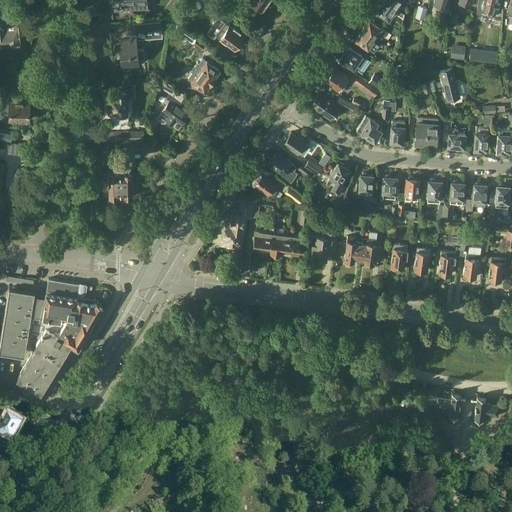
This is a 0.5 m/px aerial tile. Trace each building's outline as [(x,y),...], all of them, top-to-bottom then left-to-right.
[(110,0),(111,10),(112,10),(146,7),(145,0),(110,0)] [(247,0),(251,2),(253,3),(251,6),(258,10),(259,8),(262,9),(262,8),(264,8),(265,6),(265,4),(268,0),(247,0)] [(402,17),(404,11),(387,0),(379,0),(374,8),(388,18),(394,9),(396,11),(395,12),(402,17)] [(387,0),(404,11),(405,6),(401,3),(400,4),(398,3),(400,0),(387,0)] [(444,11),(447,0),(433,0),(432,4),(439,6),(438,9),(444,11)] [(494,4),(495,0),(483,0),(483,4),(482,7),(493,10),(495,5),(494,4)] [(415,17),(424,20),(427,8),(418,5),(415,17)] [(21,12),(0,13),(0,43),(16,42),(17,49),(25,48),(21,12)] [(448,22),(456,24),(458,13),(450,12),(448,22)] [(214,39),(216,35),(220,38),(223,40),(222,41),(226,44),(227,43),(234,48),(236,46),(237,47),(240,42),(239,41),(243,35),(239,32),(240,31),(234,27),(233,28),(229,25),(218,18),(214,22),(207,33),(214,39)] [(361,28),(374,37),(375,36),(379,38),(385,30),(381,27),(379,26),(379,25),(377,23),(375,23),(368,18),(367,20),(366,20),(364,22),(365,24),(361,28)] [(193,43),(201,49),(205,44),(196,38),(196,37),(173,21),(168,28),(174,33),(175,31),(192,44),(193,43)] [(120,40),(121,50),(115,50),(114,52),(114,57),(117,58),(121,58),(122,65),(123,71),(126,72),(129,72),(130,70),(130,65),(138,64),(138,60),(142,59),(143,58),(142,51),(141,50),(137,50),(136,39),(152,37),(161,36),(159,22),(148,23),(135,25),(136,27),(135,27),(135,32),(136,32),(137,36),(128,37),(128,40),(120,40)] [(392,31),(399,36),(402,31),(394,27),(392,31)] [(373,39),(374,37),(361,28),(358,33),(356,33),(355,36),(355,37),(354,39),(361,43),(362,45),(364,46),(365,46),(367,47),(371,50),(377,42),(373,39)] [(450,57),(463,59),(465,45),(452,44),(450,57)] [(340,58),(353,67),(362,74),(371,62),(361,55),(348,46),(340,58)] [(476,61),(477,49),(470,48),(469,60),(476,61)] [(497,51),(490,50),(489,62),(496,63),(497,51)] [(191,66),(212,80),(214,77),(215,75),(216,76),(219,72),(218,71),(219,70),(212,65),(213,64),(209,61),(208,62),(207,61),(206,61),(202,58),(199,56),(191,66)] [(184,76),(188,79),(192,81),(191,82),(193,83),(192,84),(197,87),(197,86),(204,91),(205,90),(206,90),(209,86),(208,85),(209,84),(212,80),(191,66),(184,76)] [(334,67),(325,80),(341,92),(349,80),(345,77),(346,76),(334,67)] [(440,72),(442,81),(447,100),(459,97),(452,69),(440,72)] [(384,79),(375,74),(371,81),(381,86),(384,79)] [(358,76),(354,82),(374,96),(378,90),(358,76)] [(161,79),(157,84),(173,95),(173,94),(173,95),(177,90),(161,79)] [(424,93),(431,91),(428,80),(421,82),(424,93)] [(134,92),(127,92),(116,92),(116,95),(109,96),(109,98),(109,99),(109,101),(109,102),(110,103),(108,105),(108,109),(110,110),(110,115),(126,115),(130,115),(130,108),(128,108),(128,100),(135,100),(134,92)] [(200,97),(193,92),(190,96),(197,101),(200,97)] [(338,106),(333,102),(318,92),(315,97),(313,97),(311,100),(312,101),(311,103),(324,112),(322,114),(330,119),(338,106)] [(173,94),(173,95),(157,117),(158,119),(163,122),(164,122),(166,120),(178,128),(189,112),(184,109),(186,106),(183,104),(184,102),(173,95),(173,94)] [(336,104),(352,112),(355,105),(339,97),(336,104)] [(389,100),(383,99),(381,117),(388,118),(389,100)] [(365,104),(357,100),(355,104),(363,108),(365,104)] [(2,101),(2,107),(1,107),(1,119),(9,119),(10,119),(10,121),(15,121),(16,119),(29,120),(29,102),(2,101)] [(481,106),(482,114),(494,113),(494,105),(481,106)] [(374,141),(381,130),(382,130),(382,122),(378,120),(377,122),(365,115),(356,130),(360,132),(360,133),(361,133),(361,135),(365,137),(366,136),(368,138),(368,139),(372,141),(373,140),(374,141)] [(438,118),(417,116),(415,143),(436,144),(438,118)] [(462,147),(464,147),(465,134),(456,133),(456,128),(450,127),(450,118),(444,118),(443,132),(449,132),(448,145),(449,146),(450,148),(461,149),(462,147)] [(401,142),(403,142),(403,133),(405,132),(405,129),(404,127),(404,121),(403,120),(392,120),(391,125),(390,141),(396,142),(397,143),(400,143),(401,142)] [(482,148),(487,149),(488,132),(488,127),(475,126),(475,133),(473,133),(473,137),(474,138),(473,149),(482,150),(482,148)] [(505,150),(509,150),(510,134),(510,129),(496,128),(495,133),(497,133),(497,135),(496,136),(496,139),(497,141),(496,151),(504,152),(505,150)] [(103,141),(144,140),(144,130),(102,131),(103,141)] [(297,152),(302,155),(309,145),(304,142),(305,140),(300,136),(299,137),(291,132),(287,137),(286,137),(284,139),(284,141),(283,142),(291,148),(291,149),(293,150),(294,150),(297,152)] [(112,143),(104,143),(104,155),(113,155),(112,143)] [(295,166),(293,164),(288,161),(288,160),(283,156),(282,157),(274,151),(270,156),(269,156),(267,159),(267,161),(266,162),(274,167),(274,169),(276,170),(277,169),(280,172),(281,176),(290,182),(297,172),(293,169),(295,166)] [(305,165),(312,170),(318,174),(322,168),(309,159),(305,165)] [(118,196),(118,195),(123,195),(125,197),(125,198),(130,198),(130,197),(131,195),(132,195),(132,184),(137,184),(137,176),(132,176),(132,172),(131,172),(131,162),(109,162),(109,173),(104,173),(105,195),(109,195),(109,196),(118,196)] [(347,187),(340,183),(349,169),(344,166),(343,164),(340,162),(339,163),(338,162),(333,170),(331,171),(330,173),(330,175),(329,176),(329,177),(325,184),(338,191),(333,204),(340,206),(347,187)] [(312,170),(305,165),(302,163),(298,169),(308,176),(312,170)] [(364,195),(371,196),(373,175),(367,174),(366,173),(363,173),(362,174),(360,174),(359,181),(356,180),(355,195),(364,196),(364,195)] [(268,193),(273,196),(280,187),(275,183),(276,182),(270,178),(269,179),(262,174),(258,179),(257,179),(255,181),(256,183),(255,184),(268,193)] [(382,197),(395,198),(395,193),(395,192),(396,177),(390,176),(390,175),(386,174),(385,176),(383,176),(383,185),(382,185),(381,189),(382,189),(382,192),(382,197)] [(404,198),(417,200),(417,195),(418,195),(419,179),(412,178),(411,176),(409,176),(408,178),(406,178),(404,194),(405,194),(404,198)] [(427,201),(439,202),(439,197),(440,197),(441,180),(435,180),(434,178),(431,178),(430,179),(428,179),(428,189),(426,190),(426,193),(427,194),(427,196),(428,196),(427,201)] [(462,203),(467,204),(467,199),(463,198),(464,182),(458,182),(457,180),(454,180),(453,181),(451,181),(450,190),(449,191),(449,194),(450,195),(450,197),(450,203),(444,202),(443,220),(451,221),(452,203),(462,203)] [(472,211),(472,204),(484,205),(486,184),(480,183),(479,182),(476,182),(475,183),(474,183),(473,192),(471,193),(471,196),(473,197),(473,199),(467,199),(467,204),(467,211),(472,211)] [(495,206),(507,207),(508,202),(509,186),(503,185),(502,183),(499,183),(498,185),(496,185),(495,194),(494,195),(494,198),(495,199),(495,201),(495,206)] [(303,196),(289,186),(285,192),(298,202),(303,196)] [(341,203),(347,206),(351,197),(345,194),(341,203)] [(248,211),(251,211),(252,211),(253,203),(254,199),(242,198),(240,210),(234,209),(234,216),(232,216),(231,227),(226,226),(224,244),(226,244),(227,245),(231,246),(232,244),(239,245),(241,228),(243,229),(245,210),(249,210),(248,211)] [(259,203),(253,203),(252,211),(251,211),(251,217),(258,217),(259,203)] [(271,232),(268,252),(271,252),(270,253),(276,254),(276,253),(277,253),(277,252),(282,253),(282,254),(285,255),(287,234),(288,229),(283,228),(270,227),(269,232),(271,232)] [(312,258),(326,260),(328,245),(335,246),(337,228),(328,227),(327,238),(313,236),(311,249),(313,250),(312,258)] [(268,252),(271,232),(269,232),(255,230),(252,248),(260,249),(259,251),(268,252)] [(287,234),(285,255),(291,255),(291,252),(299,253),(301,236),(287,234)] [(467,249),(468,249),(469,235),(462,234),(461,234),(459,248),(460,248),(467,249)] [(359,260),(362,237),(347,235),(344,258),(345,258),(346,262),(351,263),(354,260),(359,260)] [(362,237),(359,260),(364,261),(366,265),(371,265),(373,262),(374,262),(377,239),(362,237)] [(408,245),(402,244),(394,243),(393,247),(391,266),(392,266),(393,268),(397,268),(398,267),(404,268),(405,255),(407,255),(408,249),(407,249),(408,245)] [(421,270),(426,270),(428,259),(430,259),(431,252),(430,252),(431,248),(417,246),(416,250),(414,269),(415,269),(416,271),(419,271),(421,270)] [(445,273),(451,273),(452,262),(454,262),(455,255),(455,251),(441,249),(441,254),(440,254),(438,272),(439,272),(439,273),(445,274),(445,273)] [(480,254),(466,252),(465,257),(462,275),(464,275),(465,277),(468,277),(470,276),(476,277),(477,265),(479,265),(480,258),(479,258),(480,254)] [(495,279),(500,280),(502,268),(504,268),(504,261),(505,257),(491,255),(490,260),(488,278),(489,278),(490,280),(493,281),(493,280),(495,279)] [(34,291),(9,287),(0,343),(0,350),(24,354),(28,332),(41,334),(36,342),(37,343),(35,342),(13,379),(27,387),(25,391),(29,394),(32,390),(39,394),(67,350),(71,343),(77,347),(102,306),(102,305),(101,303),(101,302),(97,300),(95,301),(94,301),(94,302),(84,301),(85,295),(81,294),(77,294),(79,283),(48,278),(45,296),(34,294),(34,291)] [(401,392),(399,405),(412,406),(412,405),(418,406),(419,396),(413,395),(413,394),(401,392)] [(451,399),(437,397),(435,408),(449,410),(448,416),(457,417),(460,395),(452,393),(451,399)] [(477,397),(473,419),(482,421),(483,415),(497,418),(498,406),(485,404),(485,399),(477,397)] [(0,443),(6,447),(9,442),(10,441),(12,441),(14,437),(13,436),(15,432),(16,433),(23,422),(8,414),(7,417),(0,412),(0,443)]
